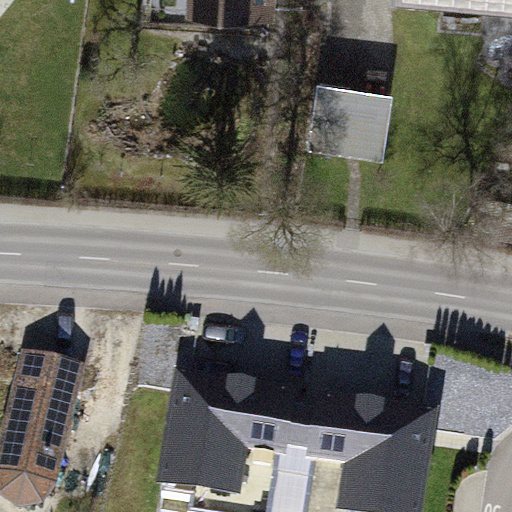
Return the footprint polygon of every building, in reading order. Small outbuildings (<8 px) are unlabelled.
[(161,0),(160,24),(268,29),(272,3),(271,0),(161,0)] [(316,145),(345,149),(353,88),(324,85),(316,145)] [(56,367),(31,362),(4,480),(53,491),(75,398),(50,392),(56,367)] [(223,511),(242,392),(185,383),(166,504),(172,505),(170,511),(223,511)] [(275,511),(293,400),(242,392),(223,511),(275,511)] [(361,511),(376,413),(326,405),(310,511),(361,511)] [(420,511),(435,421),(376,413),(361,511),(420,511)]
